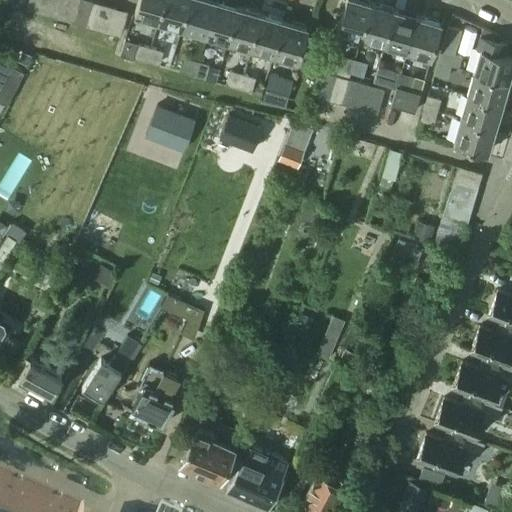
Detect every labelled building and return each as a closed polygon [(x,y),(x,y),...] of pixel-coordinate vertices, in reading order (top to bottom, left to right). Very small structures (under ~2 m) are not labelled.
[(28,0),(26,7),(38,11),(41,0),(28,0)] [(41,0),(38,11),(50,14),(54,0),(41,0)] [(54,0),(50,14),(62,18),(66,0),(54,0)] [(66,0),(62,18),(73,21),(79,0),(66,0)] [(79,0),(73,21),(85,24),(91,1),(87,0),(79,0)] [(138,0),(134,14),(158,20),(163,0),(138,0)] [(163,0),(158,20),(181,27),(188,0),(163,0)] [(188,0),(181,27),(204,34),(213,0),(188,0)] [(213,0),(204,34),(227,40),(237,6),(216,0),(213,0)] [(345,0),(337,29),(360,36),(370,2),(363,0),(345,0)] [(85,24),(96,28),(103,5),(91,1),(85,24)] [(360,36),(383,43),(393,9),(370,2),(360,36)] [(96,28),(108,31),(115,8),(103,5),(96,28)] [(227,40),(250,47),(260,13),(237,6),(227,40)] [(108,31),(120,34),(126,11),(115,8),(108,31)] [(383,43),(407,50),(417,15),(393,9),(383,43)] [(250,47),(273,54),(283,19),(260,13),(250,47)] [(407,50),(430,57),(440,22),(417,15),(407,50)] [(273,54),(296,60),(306,26),(283,19),(273,54)] [(444,37),(456,41),(460,29),(447,26),(444,37)] [(473,71),(507,81),(511,65),(511,56),(503,54),(506,43),(479,35),(476,46),(480,48),(473,71)] [(437,61),(450,64),(456,41),(444,37),(437,61)] [(134,56),(146,59),(150,47),(138,43),(134,56)] [(146,59),(158,63),(162,50),(150,47),(146,59)] [(338,68),(350,71),(354,59),(342,55),(338,68)] [(180,69),(192,72),(196,60),(184,56),(180,69)] [(23,71),(0,59),(0,100),(7,104),(23,71)] [(350,71),(362,75),(366,62),(354,59),(350,71)] [(192,72),(205,76),(208,63),(196,60),(192,72)] [(434,73),(446,76),(450,64),(437,61),(434,73)] [(384,81),(396,85),(400,72),(388,69),(384,81)] [(226,82),(238,86),(242,73),(230,70),(226,82)] [(466,94),(501,104),(507,81),(473,71),(466,94)] [(318,95),(329,99),(336,76),(324,72),(318,95)] [(396,85),(408,88),(412,76),(400,72),(396,85)] [(238,86),(250,89),(254,77),(242,73),(238,86)] [(329,99),(341,102),(348,79),(336,76),(329,99)] [(341,102),(353,105),(359,82),(348,79),(341,102)] [(353,105),(364,109),(371,86),(359,82),(353,105)] [(273,95),(285,99),(289,87),(276,83),(273,95)] [(390,104),(414,110),(420,92),(408,88),(396,85),(390,104)] [(364,109),(376,112),(383,89),(371,86),(364,109)] [(459,117),(494,127),(501,104),(466,94),(459,117)] [(420,119),(432,123),(439,98),(427,95),(420,119)] [(193,119),(156,104),(145,135),(182,149),(194,119),(193,119)] [(228,113),(219,137),(251,149),(261,125),(228,113)] [(452,141),(487,151),(494,127),(459,117),(452,141)] [(296,166),(302,150),(283,143),(277,159),(296,166)] [(457,166),(454,178),(477,184),(480,172),(457,166)] [(454,178),(450,189),(473,196),(477,184),(454,178)] [(450,189),(447,201),(470,207),(473,196),(450,189)] [(444,213),(467,219),(470,207),(447,201),(444,213)] [(398,236),(393,248),(392,249),(392,251),(392,252),(392,254),(393,256),(395,257),(396,258),(398,258),(400,258),(401,258),(402,258),(403,257),(404,256),(405,255),(406,252),(417,257),(422,246),(398,236)] [(7,265),(28,278),(39,259),(18,246),(7,265)] [(487,315),(507,323),(511,324),(511,294),(497,289),(487,315)] [(469,351),(489,359),(508,366),(511,355),(511,324),(507,323),(503,334),(479,325),(469,351)] [(115,353),(126,360),(137,341),(127,335),(115,353)] [(82,390),(101,402),(125,362),(114,355),(108,364),(100,359),(82,390)] [(17,378),(49,395),(60,376),(28,358),(17,378)] [(451,388),(471,395),(490,402),(499,406),(509,380),(511,381),(511,367),(508,366),(489,359),(485,370),(461,361),(451,388)] [(161,425),(173,399),(170,397),(179,377),(149,363),(138,383),(142,386),(131,410),(161,425)] [(433,424),(453,431),(472,438),(482,413),(497,419),(501,406),(499,406),(490,402),(471,395),(467,406),(443,397),(433,424)] [(193,429),(178,464),(218,481),(219,478),(230,482),(239,460),(229,456),(233,446),(211,436),(214,430),(196,422),(193,429)] [(415,460),(454,474),(464,449),(479,455),(483,443),(472,438),(453,431),(449,442),(425,433),(415,460)] [(230,482),(225,491),(266,508),(281,475),(280,475),(286,460),(248,444),(242,459),(240,458),(239,460),(230,482)] [(314,511),(315,511),(329,511),(336,495),(343,498),(351,478),(318,464),(300,505),(303,507),(305,510),(309,511),(314,511)] [(0,482),(0,511),(10,511),(22,486),(2,478),(0,482)] [(395,511),(417,511),(427,488),(408,480),(395,511)] [(10,511),(34,511),(42,494),(22,486),(10,511)] [(34,511),(57,511),(62,503),(42,494),(34,511)] [(57,511),(82,511),(62,503),(57,511)]
